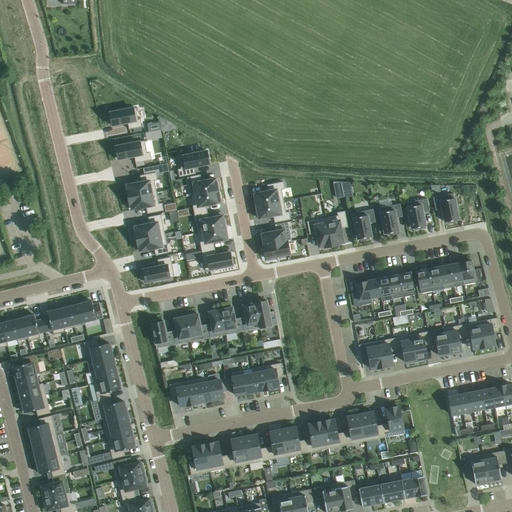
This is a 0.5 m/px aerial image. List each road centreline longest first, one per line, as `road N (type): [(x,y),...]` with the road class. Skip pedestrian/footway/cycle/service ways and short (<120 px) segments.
road 1 (residential): [(108,271),(80,233),(25,0)]
road 2 (residential): [(322,263),(479,235),(511,336)]
road 3 (residential): [(351,392),(344,400),(153,440)]
road 4 (residential): [(511,352),(351,392)]
road 5 (residential): [(153,440),(122,303)]
road 6 (residential): [(31,511),(0,379)]
road 7 (residential): [(122,303),(252,276)]
road 8 (residential): [(322,263),(351,392)]
